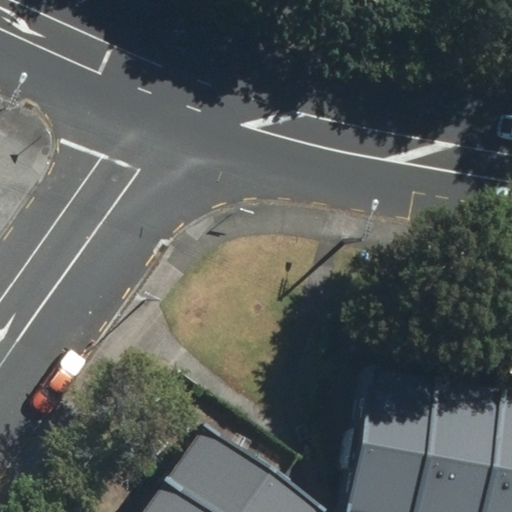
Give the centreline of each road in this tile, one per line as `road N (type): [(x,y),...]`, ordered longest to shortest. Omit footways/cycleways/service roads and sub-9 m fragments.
road 1 (secondary): [(186,95),(310,132),(511,169)]
road 2 (residential): [(0,358),(186,95)]
road 3 (secondary): [(0,11),(186,95)]
